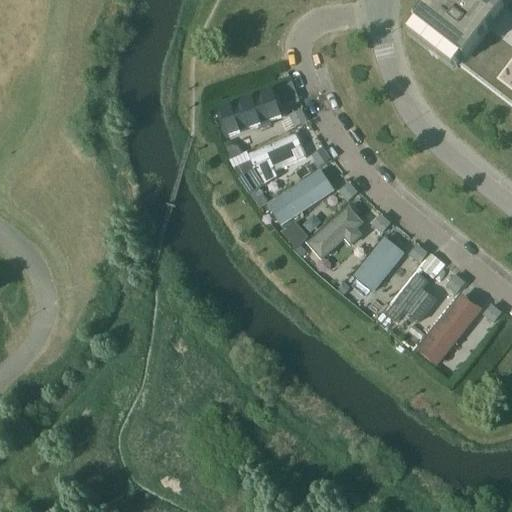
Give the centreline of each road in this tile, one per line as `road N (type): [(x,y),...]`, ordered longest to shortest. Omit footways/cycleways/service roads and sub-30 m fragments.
road 1 (residential): [(511,305),(359,178),(321,119),(302,45),(332,20),(380,17)]
road 2 (residential): [(380,17),(399,98),(431,145),(511,208)]
